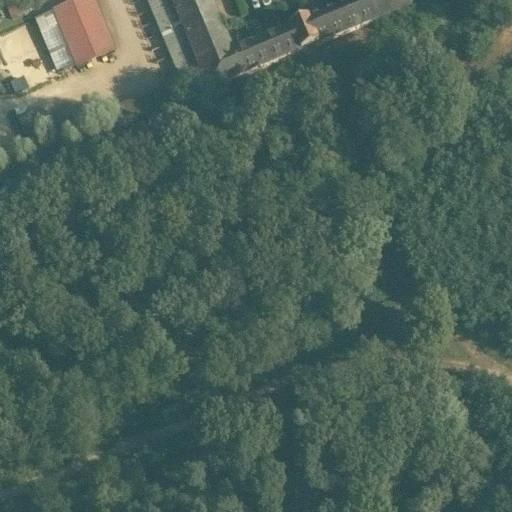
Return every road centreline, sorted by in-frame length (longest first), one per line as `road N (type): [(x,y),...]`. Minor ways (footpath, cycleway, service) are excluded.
road 1 (track): [(0,503),(311,374),(387,361),(488,371),(511,384)]
road 2 (track): [(511,64),(344,128),(412,301)]
road 3 (track): [(488,371),(412,301),(387,361)]
road 4 (track): [(344,128),(288,0)]
